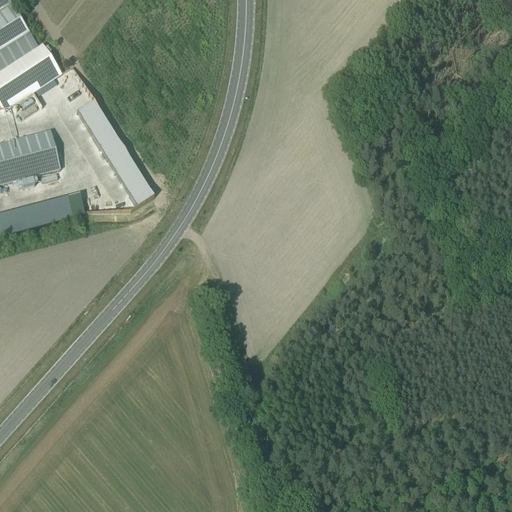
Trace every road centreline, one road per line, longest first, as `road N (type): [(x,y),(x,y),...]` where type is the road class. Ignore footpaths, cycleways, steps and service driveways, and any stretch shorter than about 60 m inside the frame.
road 1 (secondary): [(0,435),(144,274),(189,211),(227,122),(245,0)]
road 2 (track): [(303,511),(261,451),(217,282),(195,238),(179,227)]
road 3 (track): [(162,196),(28,0)]
